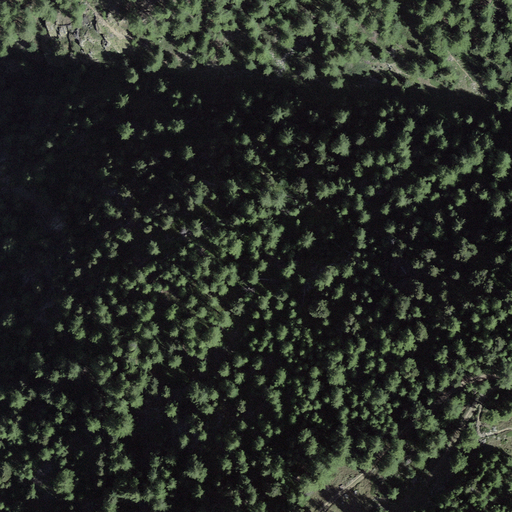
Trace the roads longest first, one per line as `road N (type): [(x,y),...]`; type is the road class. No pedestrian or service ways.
road 1 (track): [(487,395),(337,511)]
road 2 (track): [(487,395),(417,511)]
